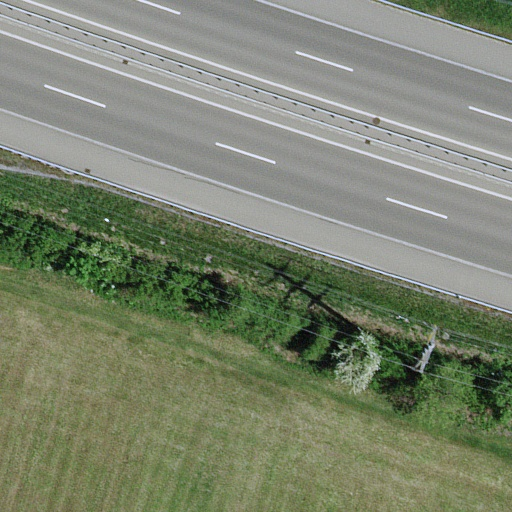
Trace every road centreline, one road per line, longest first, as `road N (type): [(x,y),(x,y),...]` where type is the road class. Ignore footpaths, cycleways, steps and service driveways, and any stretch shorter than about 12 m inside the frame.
road 1 (motorway): [(0,71),(511,240)]
road 2 (motorway): [(511,124),(144,0)]
